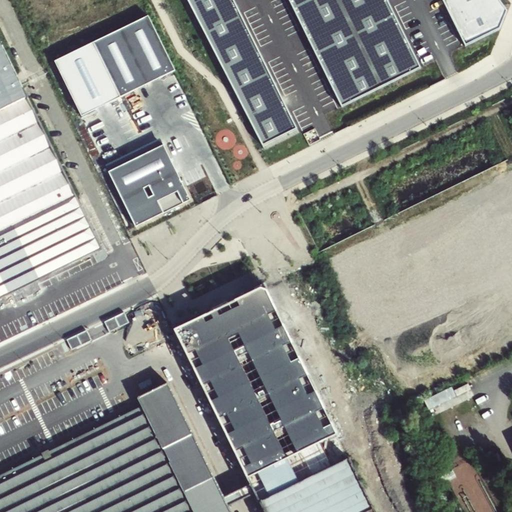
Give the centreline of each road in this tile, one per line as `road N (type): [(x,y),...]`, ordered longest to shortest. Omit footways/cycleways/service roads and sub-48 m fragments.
road 1 (residential): [(511,70),(235,208)]
road 2 (residential): [(0,358),(155,282),(235,208)]
